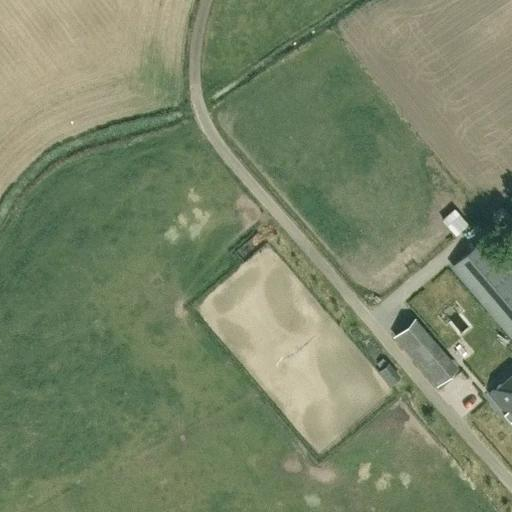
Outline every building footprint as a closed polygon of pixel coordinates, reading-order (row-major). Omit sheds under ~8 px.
[(511,327),(511,265),(488,237),(457,263),(511,327)] [(408,344),(450,307),(430,284),(388,321),(408,344)] [(443,379),(455,369),(444,356),(432,367),(443,379)] [(386,361),(378,367),(391,382),(399,376),(386,361)] [(511,420),(511,375),(490,394),(511,420)]
